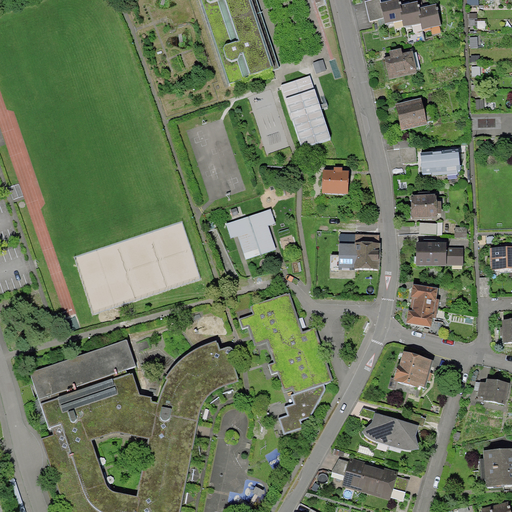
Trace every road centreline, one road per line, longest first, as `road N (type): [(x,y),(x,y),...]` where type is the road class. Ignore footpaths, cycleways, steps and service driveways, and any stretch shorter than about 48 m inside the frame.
road 1 (residential): [(341,0),(390,244),(379,331)]
road 2 (residential): [(379,331),(281,511)]
road 3 (residential): [(467,355),(421,511)]
